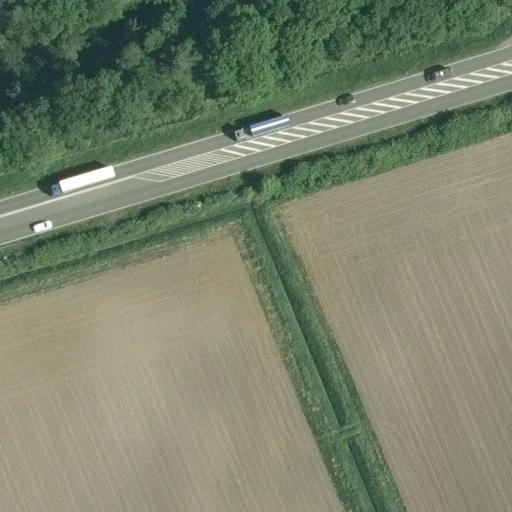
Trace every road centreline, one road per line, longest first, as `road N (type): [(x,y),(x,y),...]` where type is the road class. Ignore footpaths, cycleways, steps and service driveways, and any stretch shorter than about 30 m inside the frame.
road 1 (trunk): [(511,61),(156,166)]
road 2 (trunk): [(0,214),(156,166)]
